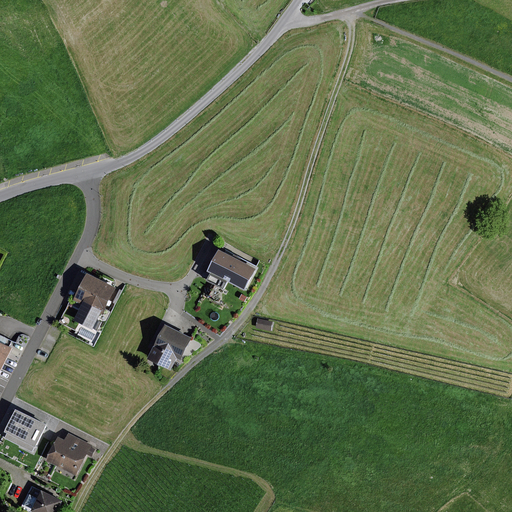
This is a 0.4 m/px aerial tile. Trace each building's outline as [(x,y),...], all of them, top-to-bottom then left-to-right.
[(76,223),(78,217),(68,214),(67,220),(76,223)] [(257,269),(219,250),(207,272),(211,274),(207,281),(224,290),(228,283),(245,292),(257,269)] [(103,315),(116,288),(87,274),(74,301),(82,305),(74,321),(93,331),(101,314),(103,315)] [(273,322),(258,319),(256,328),(271,331),(273,322)] [(181,361),(192,338),(165,325),(148,359),(171,371),(177,359),(181,361)] [(8,339),(0,335),(0,372),(12,348),(5,345),(8,339)] [(47,425),(16,410),(5,432),(7,434),(5,438),(33,452),(47,425)] [(91,447),(92,446),(69,433),(65,441),(58,437),(46,461),(76,476),(87,455),(92,457),(95,450),(91,447)] [(34,476),(24,471),(21,476),(32,481),(34,476)] [(32,487),(22,506),(32,511),(56,511),(62,501),(42,491),(41,492),(32,487)]
